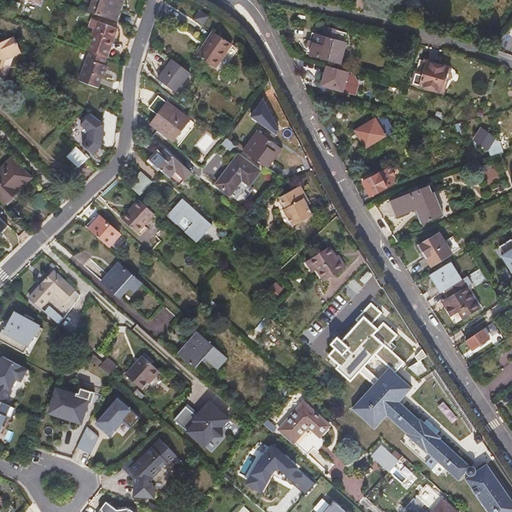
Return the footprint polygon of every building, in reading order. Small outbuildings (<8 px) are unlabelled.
[(92,0),(89,11),(124,23),(129,7),(120,3),(120,0),(92,0)] [(357,0),(352,8),(363,10),(365,0),(357,0)] [(72,7),(65,5),(63,14),(70,15),(72,7)] [(210,16),(201,10),(196,19),(204,25),(210,16)] [(108,57),(109,57),(119,28),(99,21),(88,50),(92,51),(108,57)] [(308,54),(341,63),(343,57),(345,57),(349,44),(346,33),(326,27),(323,36),(314,34),(312,42),(309,41),(308,45),(310,46),(308,54)] [(215,31),(199,56),(216,68),(233,44),(215,31)] [(0,72),(5,58),(23,50),(16,38),(4,43),(0,42),(0,72)] [(404,58),(411,60),(413,50),(408,48),(407,52),(405,52),(404,58)] [(106,64),(108,57),(92,51),(81,81),(101,87),(109,65),(106,64)] [(413,84),(444,92),(451,68),(420,59),(413,84)] [(192,73),(174,60),(160,79),(177,93),(192,73)] [(343,92),(349,72),(328,67),(323,86),(343,92)] [(160,96),(150,108),(160,116),(153,125),(174,141),(190,119),(160,96)] [(366,148),(387,136),(391,142),(398,138),(387,119),(381,119),(377,121),(376,119),(356,131),(366,148)] [(270,130),(265,136),(273,142),(277,135),(270,130)] [(492,156),(503,152),(499,140),(495,142),(494,141),(496,139),(482,130),(475,140),(488,149),(490,147),(492,156)] [(260,132),(245,151),(270,168),(283,149),(273,142),(265,136),(260,132)] [(89,158),(90,159),(104,143),(92,133),(78,147),(89,158)] [(387,136),(366,148),(370,155),(391,142),(387,136)] [(89,158),(78,147),(68,157),(80,168),(89,158)] [(193,172),(167,150),(154,163),(180,187),(193,172)] [(420,172),(411,155),(397,162),(403,173),(406,171),(409,176),(420,172)] [(262,171),(240,156),(218,185),(231,194),(243,179),(251,185),(262,171)] [(33,178),(13,158),(0,172),(0,195),(8,204),(33,178)] [(364,181),(372,196),(396,184),(394,181),(396,176),(391,167),(364,181)] [(140,174),(130,184),(142,195),(151,184),(140,174)] [(305,196),(306,193),(303,187),(298,186),(279,198),(294,226),(314,215),(309,205),(305,199),(305,196)] [(441,215),(429,186),(390,201),(397,217),(416,209),(421,223),(441,215)] [(185,198),(169,216),(199,243),(214,225),(185,198)] [(133,212),(147,224),(156,213),(140,199),(133,207),(136,209),(133,212)] [(123,219),(125,220),(133,212),(131,210),(123,219)] [(139,233),(147,224),(133,212),(125,220),(139,233)] [(90,229),(111,248),(122,234),(102,215),(90,229)] [(3,233),(9,226),(0,217),(0,237),(4,234),(3,233)] [(452,252),(440,233),(419,246),(431,265),(452,252)] [(511,238),(500,246),(505,253),(502,255),(511,270),(511,238)] [(324,277),(343,265),(335,253),(329,242),(306,257),(310,265),(316,262),(317,265),(324,277)] [(335,253),(343,265),(346,263),(338,251),(335,253)] [(121,263),(103,281),(121,298),(131,287),(136,291),(143,283),(121,263)] [(450,263),(430,275),(441,293),(446,291),(462,281),(450,263)] [(31,298),(51,316),(60,324),(81,298),(81,294),(55,271),(31,298)] [(468,277),(462,281),(446,291),(449,297),(443,302),(452,316),(458,311),(463,319),(481,308),(467,286),(471,283),(468,277)] [(278,283),(268,294),(274,300),(284,290),(278,283)] [(382,312),(370,303),(355,319),(356,320),(340,339),(336,336),(328,343),(333,347),(327,354),(337,363),(333,367),(349,380),(358,370),(373,384),(389,366),(395,372),(405,362),(392,351),(396,346),(392,342),(398,336),(382,322),(377,328),(372,323),(382,312)] [(15,313),(5,331),(2,330),(0,333),(0,340),(24,354),(34,336),(38,338),(43,329),(32,323),(35,319),(25,314),(24,317),(15,313)] [(51,316),(47,321),(57,329),(60,324),(51,316)] [(493,328),(491,324),(467,341),(473,349),(490,338),(487,333),(493,328)] [(198,332),(190,341),(192,343),(201,334),(198,332)] [(192,343),(190,341),(180,353),(196,367),(205,356),(220,367),(228,358),(201,334),(192,343)] [(29,356),(38,338),(34,336),(24,354),(29,356)] [(426,356),(421,349),(414,357),(417,361),(426,356)] [(105,362),(95,353),(90,358),(101,367),(105,362)] [(21,377),(22,377),(26,367),(1,357),(0,359),(0,400),(5,403),(17,377),(19,378),(21,377)] [(161,371),(144,357),(128,375),(145,389),(161,371)] [(411,368),(420,376),(428,371),(422,361),(411,368)] [(114,370),(105,362),(101,367),(110,375),(114,370)] [(421,425),(424,422),(425,420),(421,416),(419,417),(399,399),(411,386),(395,372),(389,366),(373,384),(352,407),(374,427),(386,413),(407,431),(406,433),(427,452),(428,451),(432,454),(445,465),(459,478),(466,470),(469,472),(471,473),(467,477),(477,491),(490,511),(511,511),(511,494),(501,477),(488,461),(477,469),(473,466),(470,464),(441,437),(442,435),(438,431),(436,434),(433,437),(421,425)] [(75,395),(57,389),(49,413),(61,416),(62,412),(71,415),(70,419),(81,423),(88,403),(91,404),(92,400),(95,392),(81,388),(79,393),(76,392),(75,395)] [(95,392),(92,400),(99,402),(103,395),(95,392)] [(118,396),(97,420),(111,432),(124,418),(132,425),(141,415),(118,396)] [(0,400),(0,431),(7,416),(11,418),(16,408),(5,403),(0,400)] [(307,412),(310,408),(304,402),(300,407),(307,412)] [(176,419),(204,445),(213,435),(215,437),(224,437),(223,428),(230,420),(210,403),(198,417),(187,407),(176,419)] [(307,423),(316,413),(310,408),(307,412),(300,407),(295,412),(307,423)] [(332,426),(316,413),(307,423),(295,412),(280,431),(308,454),(332,426)] [(436,434),(424,422),(421,425),(433,437),(436,434)] [(99,437),(87,427),(77,448),(91,454),(99,437)] [(484,443),(488,440),(484,434),(479,437),(484,443)] [(131,469),(137,475),(135,495),(154,497),(155,485),(152,485),(153,476),(168,461),(170,463),(178,455),(161,438),(131,469)] [(274,473),(278,467),(307,492),(318,481),(272,441),(269,448),(256,463),(265,444),(260,440),(248,453),(239,473),(248,478),(245,483),(262,491),(267,487),(271,477),(274,473)] [(390,472),(400,461),(392,453),(382,446),(373,457),(390,472)] [(392,453),(400,461),(402,458),(394,451),(392,453)] [(241,452),(235,459),(240,463),(246,456),(241,452)] [(445,465),(432,454),(425,461),(438,473),(445,465)] [(457,511),(429,485),(418,496),(436,511),(434,511),(457,511)] [(350,511),(334,500),(331,503),(322,497),(314,508),(320,511),(350,511)] [(425,504),(414,497),(408,507),(415,511),(416,511),(420,505),(423,507),(425,504)] [(133,511),(129,508),(117,509),(106,502),(100,510),(102,511),(101,511),(133,511)]
